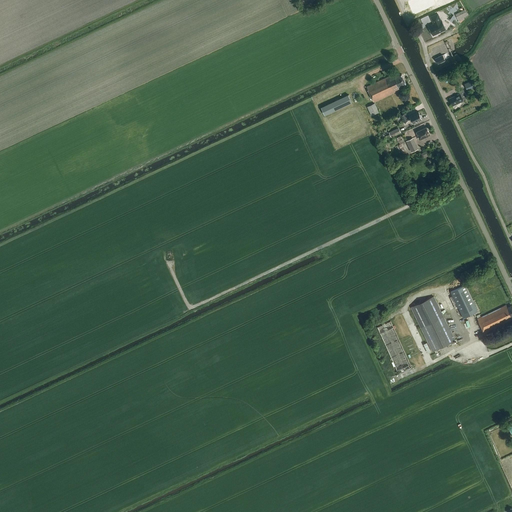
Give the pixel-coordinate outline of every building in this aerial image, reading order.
[(436,4),(433,0),(414,0),(410,2),(415,14),(436,4)] [(465,11),(457,16),(459,20),(468,15),(465,11)] [(434,24),(429,26),(433,35),(446,29),(442,20),(441,21),(438,14),(431,17),(434,24)] [(443,55),(435,58),(438,64),(440,62),(441,63),(445,61),(444,61),(445,60),(443,55)] [(394,74),(367,86),(374,102),(395,92),(395,90),(399,88),(398,87),(406,83),(402,74),(396,77),(394,74)] [(465,83),(467,89),(474,87),(472,80),(465,83)] [(467,98),(463,90),(462,86),(457,88),(460,93),(450,98),(453,106),(464,101),(463,100),(467,98)] [(349,94),(321,107),(325,115),(352,102),(349,94)] [(374,103),(367,107),(371,115),(378,112),(374,103)] [(405,112),(401,114),(404,121),(411,118),(413,122),(415,122),(416,121),(422,118),(421,117),(422,117),(421,114),(420,114),(418,111),(407,117),(405,112)] [(427,127),(416,132),(420,140),(430,135),(428,131),(429,129),(428,128),(427,127)] [(397,130),(397,128),(389,132),(391,136),(401,132),(399,129),(397,130)] [(412,138),(407,141),(412,152),(417,149),(412,138)] [(466,284),(451,291),(463,317),(478,310),(466,284)] [(455,340),(434,296),(411,307),(432,351),(455,340)] [(511,305),(508,308),(506,304),(477,318),(480,325),(484,333),(511,319),(511,305)] [(394,366),(393,366),(394,367),(395,366),(398,374),(411,367),(389,321),(376,328),(394,366)]
